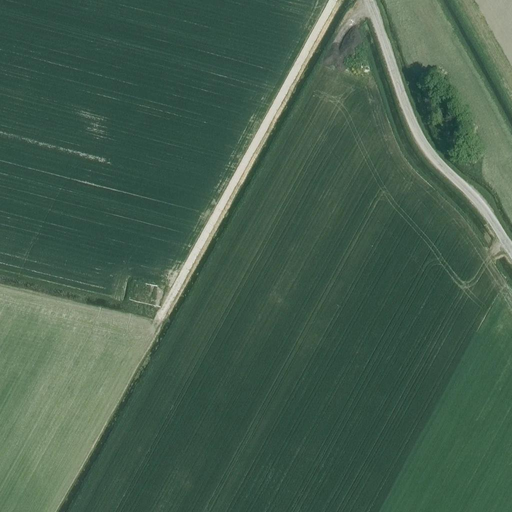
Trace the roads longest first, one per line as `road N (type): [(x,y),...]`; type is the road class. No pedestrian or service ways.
road 1 (track): [(158,320),(333,0)]
road 2 (unclassified): [(511,253),(413,127),(368,0)]
